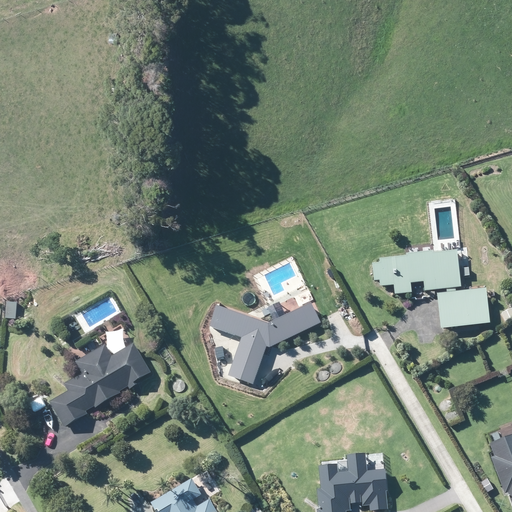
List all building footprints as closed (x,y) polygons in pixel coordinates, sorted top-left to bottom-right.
[(370,266),(372,284),(379,283),(379,289),(392,287),(393,298),(411,296),(410,286),(421,284),(422,294),(444,292),(444,294),(433,295),(438,333),(488,327),(484,292),(454,296),(453,290),(460,289),(456,254),(432,256),(432,253),(404,256),(405,259),(376,262),(377,266),(370,266)] [(243,340),(229,376),(252,385),(265,349),(268,350),(319,326),(310,306),(266,327),(215,309),(208,327),(243,340)] [(63,387),(67,395),(48,406),(61,430),(155,376),(137,345),(114,358),(108,348),(73,368),(79,377),(63,387)] [(506,495),(510,511),(511,511),(511,436),(486,446),(490,456),(486,457),(502,497),(506,495)] [(314,509),(313,511),(349,511),(349,505),(361,504),(362,507),(369,506),(369,511),(374,511),(385,511),(383,493),(386,493),(383,472),(367,474),(365,455),(344,457),(346,474),(338,474),(338,466),(318,468),(321,491),(318,491),(319,509),(314,509)] [(158,511),(218,511),(198,476),(153,503),(158,511)]
